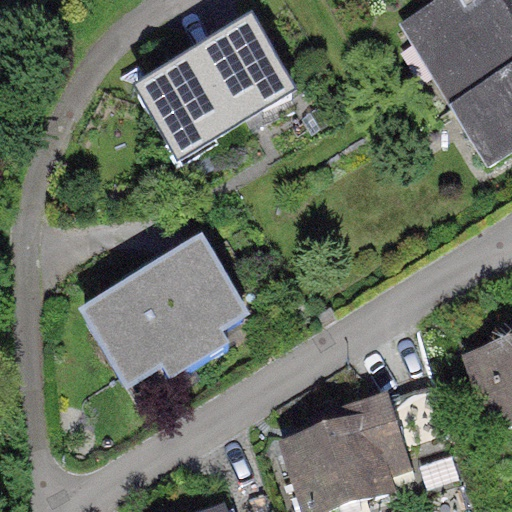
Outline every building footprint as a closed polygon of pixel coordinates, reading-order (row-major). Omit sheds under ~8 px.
[(511,0),(373,0),(480,190),(511,172),(511,0)] [(255,33),(140,104),(182,172),(297,102),(255,33)] [(205,255),(85,329),(130,401),(167,379),(174,389),(230,355),(222,342),(249,326),(205,255)] [(511,354),(472,368),(494,438),(511,432),(511,354)] [(331,438),(289,452),(308,511),(343,511),(390,497),(378,463),(430,446),(418,410),(402,415),(398,404),(332,427),(331,438)]
